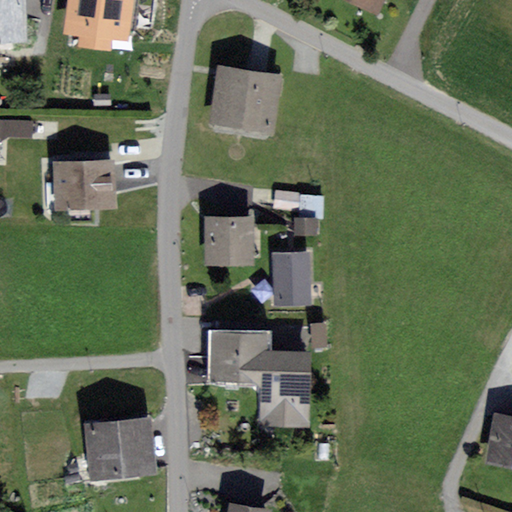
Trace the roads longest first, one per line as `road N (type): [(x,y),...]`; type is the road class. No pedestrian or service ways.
road 1 (residential): [(177,511),(171,206),(189,0)]
road 2 (residential): [(511,140),(241,0)]
